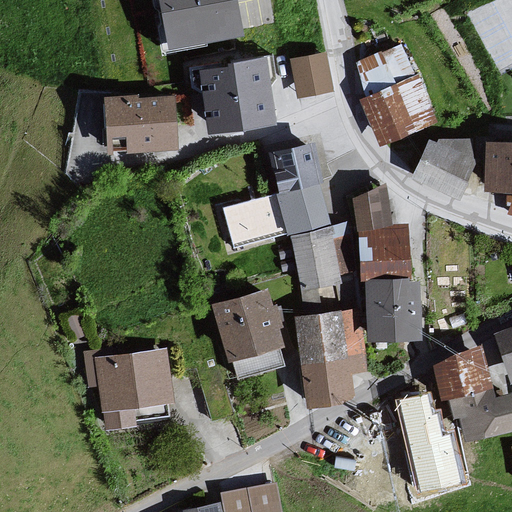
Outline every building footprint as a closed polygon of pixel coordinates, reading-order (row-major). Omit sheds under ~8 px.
[(157,0),(166,48),(237,35),(230,0),(157,0)] [(321,55),(289,63),(298,100),(330,92),(321,55)] [(265,61),(199,72),(209,133),(275,122),(265,61)] [(418,79),(364,99),(381,142),(435,121),(418,79)] [(172,98),(103,102),(106,155),(175,150),(172,98)] [(429,137),(411,173),(460,197),(478,161),(429,137)] [(511,139),(481,140),(481,190),(511,189),(511,139)] [(311,143),(267,151),(275,191),(320,184),(311,143)] [(320,184),(282,191),(300,289),(341,284),(340,273),(354,273),(349,234),(335,230),(326,183),(320,184)] [(384,183),(351,199),(358,233),(393,224),(384,183)] [(409,225),(358,233),(361,282),(365,282),(392,276),(412,278),(409,225)] [(393,280),(365,282),(366,343),(422,341),(420,282),(413,282),(393,280)] [(267,288),(210,303),(227,361),(283,347),(278,314),(267,288)] [(352,311),(292,317),(306,407),(336,402),(352,394),(349,371),(364,371),(359,330),(356,330),(352,311)] [(511,328),(495,336),(509,381),(511,380),(511,328)] [(439,401),(446,400),(450,420),(458,419),(464,444),(511,431),(511,394),(494,397),(479,347),(433,367),(439,401)] [(90,350),(80,350),(85,388),(96,387),(104,430),(136,427),(132,407),(172,403),(164,348),(91,357),(90,350)] [(431,419),(426,395),(413,398),(400,400),(420,489),(461,480),(451,435),(440,438),(436,418),(431,419)] [(280,511),(274,484),(218,492),(221,505),(222,511),(280,511)]
